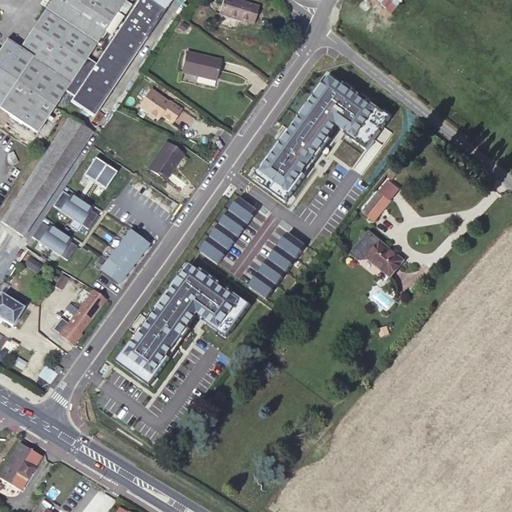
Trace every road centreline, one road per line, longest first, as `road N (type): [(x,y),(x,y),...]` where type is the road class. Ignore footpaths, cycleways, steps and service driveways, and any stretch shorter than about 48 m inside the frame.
road 1 (residential): [(301,56),(43,424)]
road 2 (primary): [(43,424),(187,511)]
road 3 (unclassified): [(397,90),(511,180)]
road 4 (unknown): [(175,0),(104,105)]
